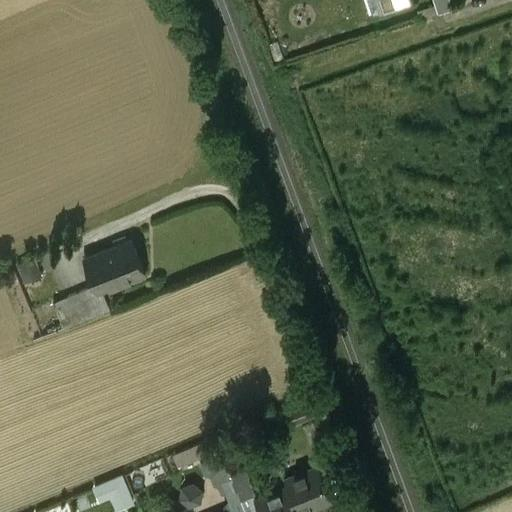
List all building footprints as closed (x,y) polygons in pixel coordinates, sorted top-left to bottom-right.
[(380,0),(368,0),(373,13),(384,10),(380,0)] [(411,0),(380,0),(384,10),(384,11),(412,2),(411,0)] [(432,0),(435,9),(450,5),(448,0),(432,0)] [(132,239),(86,258),(100,292),(146,274),(132,239)] [(48,246),(33,252),(36,261),(51,256),(48,246)] [(215,437),(194,446),(195,448),(175,456),(179,466),(198,458),(200,462),(209,461),(223,455),(215,437)] [(241,500),(223,455),(209,461),(200,462),(205,475),(210,477),(214,486),(219,487),(221,494),(226,495),(233,511),(241,511),(245,510),(241,500)] [(256,494),(243,461),(228,467),(241,500),(256,494)] [(318,466),(285,479),(288,487),(298,511),(301,511),(332,500),(318,466)] [(201,491),(193,484),(184,488),(182,498),(190,505),(199,501),(201,491)] [(298,511),(288,487),(255,500),(259,511),(298,511)]
